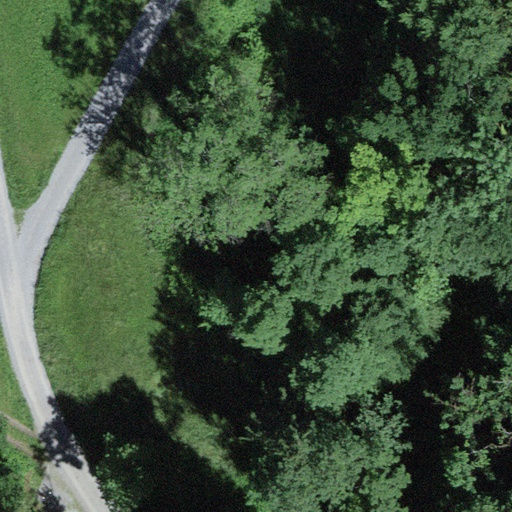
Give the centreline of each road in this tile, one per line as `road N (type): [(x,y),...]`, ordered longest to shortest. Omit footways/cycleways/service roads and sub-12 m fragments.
road 1 (track): [(160,0),(0,246)]
road 2 (track): [(0,391),(89,511)]
